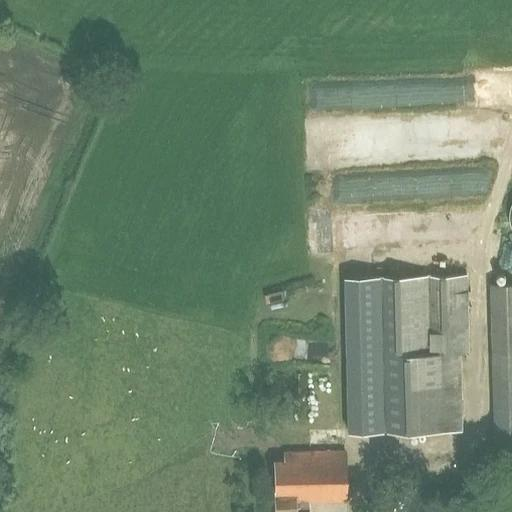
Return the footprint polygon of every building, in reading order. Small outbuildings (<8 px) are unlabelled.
[(383,113),(488,109),(487,79),(382,84),(383,113)] [(391,126),(391,155),(502,152),(501,123),(391,126)] [(319,158),(386,159),(386,132),(320,131),(319,158)] [(367,193),(430,195),(431,172),(368,170),(367,193)] [(438,200),(475,201),(475,172),(438,172),(438,200)] [(455,363),(454,352),(467,351),(466,274),(344,276),(347,429),(376,428),(461,427),(459,363),(455,363)] [(494,445),(511,444),(511,282),(491,283),(494,445)] [(275,511),(290,511),(290,500),(307,499),(345,499),(344,450),(295,451),(295,459),(274,459),(275,511)] [(307,511),(307,499),(290,500),(290,511),(307,511)]
